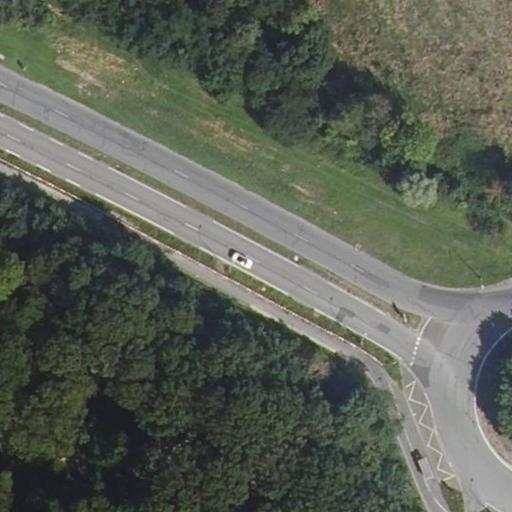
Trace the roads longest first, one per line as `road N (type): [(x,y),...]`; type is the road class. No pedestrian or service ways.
road 1 (primary): [(511,304),(455,310),(405,299),(0,94)]
road 2 (primary): [(0,135),(381,332),(419,361),(450,417)]
road 3 (primary): [(511,305),(463,350),(450,417)]
